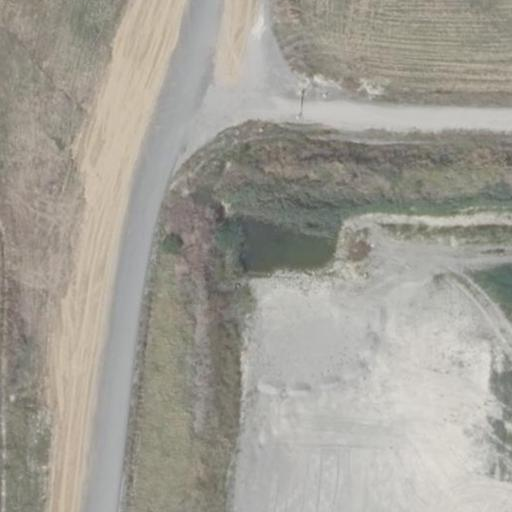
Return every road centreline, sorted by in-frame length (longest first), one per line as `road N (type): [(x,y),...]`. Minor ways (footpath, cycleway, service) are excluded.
road 1 (track): [(166,153),(147,179),(134,233),(96,511)]
road 2 (track): [(511,125),(305,110),(246,112),(198,127)]
